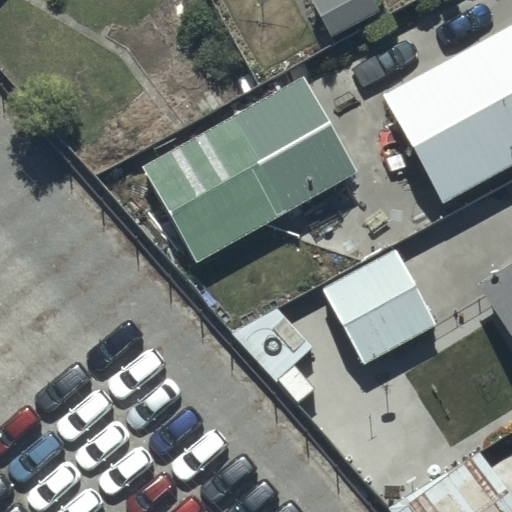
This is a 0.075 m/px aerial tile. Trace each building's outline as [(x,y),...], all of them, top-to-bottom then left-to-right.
[(511,17),(382,90),(442,197),(511,157),(511,17)] [(136,161),(192,260),(352,167),(300,68),(136,161)] [(391,246),(319,285),(360,360),(432,321),(391,246)] [(511,258),(474,282),(511,341),(511,258)] [(511,511),(511,504),(476,449),(387,506),(391,511),(511,511)] [(326,463),(258,511),(310,511),(344,487),(326,463)]
